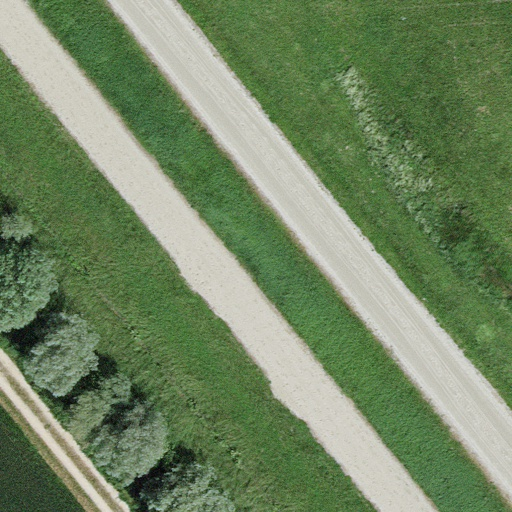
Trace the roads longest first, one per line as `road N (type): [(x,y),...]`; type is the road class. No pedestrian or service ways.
road 1 (track): [(0,11),(406,511)]
road 2 (track): [(511,453),(144,0)]
road 3 (track): [(0,365),(119,511)]
